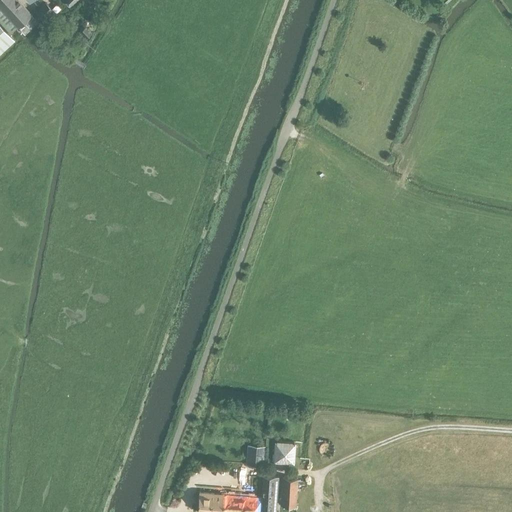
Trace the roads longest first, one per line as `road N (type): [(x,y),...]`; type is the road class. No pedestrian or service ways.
road 1 (unclassified): [(151,511),(333,0)]
road 2 (track): [(273,469),(319,473),(421,428),(511,429)]
